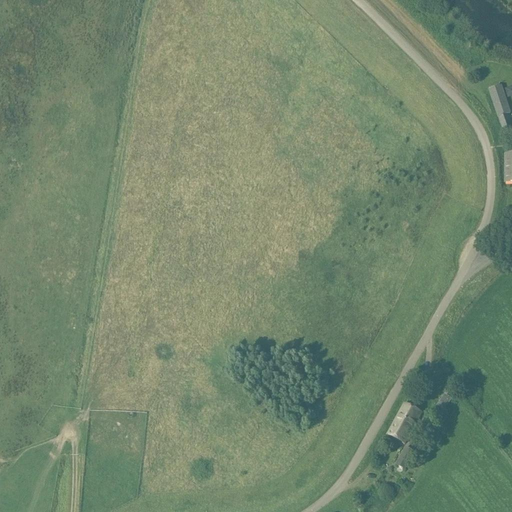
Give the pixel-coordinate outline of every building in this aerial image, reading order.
[(507,105),(501,86),(489,90),(504,135),(511,132),(511,127),(508,114),(510,114),(509,113),(508,113),(505,105),(507,105)] [(444,411),(452,400),(446,395),(438,406),(444,411)] [(422,414),(404,404),(387,436),(404,445),(422,414)] [(423,437),(414,432),(411,436),(420,442),(423,437)] [(414,453),(405,449),(396,466),(405,471),(414,453)]
